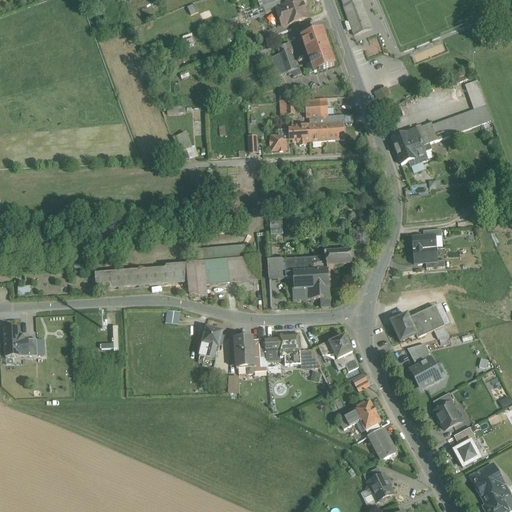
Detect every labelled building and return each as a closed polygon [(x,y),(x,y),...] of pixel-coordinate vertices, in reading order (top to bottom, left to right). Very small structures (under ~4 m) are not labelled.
[(258,0),(257,1),(260,9),(264,8),(263,8),(277,3),(275,0),(258,0)] [(360,0),(341,0),(345,8),(344,8),(354,37),(371,31),(366,16),(360,0)] [(277,3),(263,8),(264,8),(266,15),(276,12),(276,10),(283,8),(280,1),(277,3)] [(283,8),(276,10),(276,12),(282,27),(288,25),(289,26),(307,20),(305,14),(306,14),(303,6),(302,7),(300,1),(283,8)] [(322,32),(302,39),(308,57),(328,50),(322,32)] [(378,46),(379,53),(382,53),(379,38),(372,40),(373,47),(378,46)] [(193,39),(181,43),(183,49),(195,45),(193,39)] [(290,44),(277,49),(283,64),(283,66),(293,62),(290,53),(293,52),(290,44)] [(328,50),(308,57),(315,74),(334,67),(328,50)] [(270,52),(265,54),(269,65),(274,63),(270,52)] [(293,62),(283,66),(286,75),(287,75),(289,74),(297,71),(293,62)] [(283,64),(277,66),(281,77),(286,75),(283,66),(283,64)] [(297,71),(289,74),(290,77),(293,76),(294,79),(301,76),(299,70),(297,71)] [(467,71),(453,77),(457,86),(471,80),(467,71)] [(386,90),(378,93),(384,109),(392,106),(386,90)] [(327,103),(319,103),(321,119),(328,118),(327,103)] [(313,104),(306,104),(307,120),(314,119),(313,104)] [(294,106),(286,107),(287,117),(295,116),(294,106)] [(167,107),(168,115),(185,115),(184,107),(167,107)] [(481,109),(451,120),(455,130),(484,119),(481,109)] [(451,120),(432,127),(438,143),(486,125),(484,119),(455,130),(451,120)] [(343,125),(326,126),(327,142),(344,141),(343,125)] [(431,125),(416,131),(416,132),(417,131),(423,148),(430,146),(438,143),(432,127),(431,125)] [(326,126),(310,127),(311,143),(327,142),(326,126)] [(310,127),(293,128),(294,144),(311,143),(310,127)] [(407,135),(392,140),(401,166),(416,161),(417,166),(428,162),(425,154),(432,151),(430,146),(423,148),(417,131),(416,132),(407,135)] [(186,134),(179,136),(185,152),(192,149),(186,134)] [(287,141),(278,141),(278,135),(270,135),(269,152),(287,152),(287,141)] [(249,154),(258,154),(257,136),(248,136),(249,154)] [(313,187),(305,188),(305,190),(303,190),(303,195),(305,195),(306,198),(313,197),(313,187)] [(270,225),(271,235),(283,235),(283,225),(270,225)] [(424,239),(413,240),(414,253),(436,251),(435,238),(424,239)] [(436,251),(414,253),(415,266),(426,265),(437,264),(437,263),(436,251)] [(310,260),(285,262),(286,281),(293,281),(294,291),(293,291),(293,303),(321,301),(322,310),(330,309),(327,269),(352,268),(351,253),(326,255),(326,258),(324,258),(324,260),(312,260),(312,258),(309,258),(310,260)] [(259,262),(187,268),(188,284),(189,296),(207,300),(204,288),(203,286),(261,281),(259,262)] [(187,268),(95,275),(96,291),(188,284),(187,268)] [(31,287),(18,288),(18,296),(31,295),(31,287)] [(423,313),(434,333),(445,328),(436,308),(423,313)] [(180,314),(167,312),(165,325),(179,326),(180,314)] [(434,333),(423,313),(409,320),(417,337),(418,340),(424,337),(434,333)] [(417,337),(409,320),(407,316),(391,324),(400,344),(417,337)] [(445,328),(434,333),(438,341),(449,338),(445,328)] [(20,329),(4,330),(5,359),(29,358),(28,341),(25,341),(21,338),(20,338),(20,329)] [(113,346),(101,347),(102,351),(114,351),(114,353),(119,353),(118,329),(113,329),(113,346)] [(222,334),(206,330),(199,358),(216,362),(220,346),(222,346),(224,338),(222,338),(222,334)] [(299,337),(278,338),(278,340),(280,360),(281,360),(285,360),(285,367),(301,366),(299,337)] [(338,363),(353,356),(345,338),(330,345),(329,343),(318,348),(323,358),(333,352),(338,363)] [(253,339),(236,340),(237,355),(235,355),(236,371),(255,370),(254,359),(253,342),(253,339)] [(278,340),(265,341),(266,358),(266,363),(281,363),(281,360),(280,360),(278,340)] [(419,393),(443,380),(424,343),(408,352),(415,365),(407,369),(419,393)] [(359,370),(353,356),(338,363),(345,376),(359,370)] [(364,377),(353,383),(359,394),(370,388),(364,377)] [(239,380),(229,379),(228,394),(239,395),(239,380)] [(499,401),(503,409),(511,404),(511,402),(509,397),(499,401)] [(369,403),(354,411),(355,414),(339,422),(344,432),(356,425),(362,435),(366,432),(369,438),(381,431),(378,425),(381,424),(369,403)] [(461,424),(450,405),(435,413),(445,432),(461,424)] [(457,444),(474,438),(471,429),(454,435),(457,444)] [(395,456),(382,431),(381,431),(369,438),(368,438),(382,463),(395,456)] [(476,436),(471,439),(481,457),(486,454),(476,436)] [(452,449),(461,469),(481,461),(472,440),(452,449)] [(511,511),(511,498),(496,463),(469,475),(486,511),(511,511)] [(379,470),(363,477),(367,485),(382,477),(379,470)] [(382,477),(367,485),(368,487),(366,492),(374,495),(378,503),(379,503),(382,504),(385,502),(386,499),(393,496),(389,489),(391,488),(388,482),(386,483),(383,477),(382,477)]
